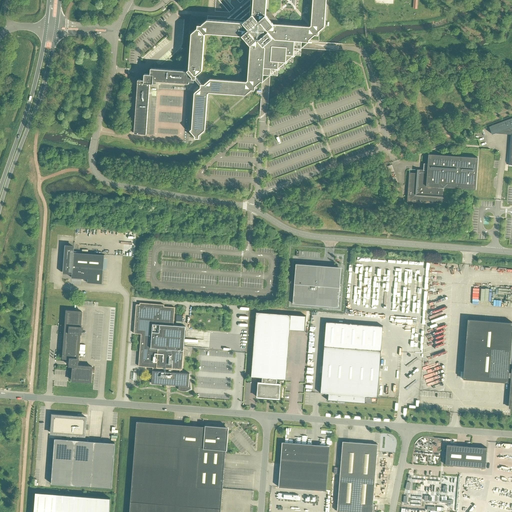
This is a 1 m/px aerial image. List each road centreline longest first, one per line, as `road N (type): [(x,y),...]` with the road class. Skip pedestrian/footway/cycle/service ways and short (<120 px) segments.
road 1 (residential): [(251,207),(129,187),(94,171),(115,35)]
road 2 (unknown): [(397,425),(400,331),(326,319),(317,332),(313,419)]
road 3 (residential): [(0,394),(268,415)]
road 4 (residential): [(495,250),(313,237),(251,207)]
road 5 (secondary): [(0,207),(55,32)]
road 6 (secondary): [(45,27),(0,188)]
road 7 (unknown): [(455,401),(467,248)]
road 8 (residential): [(409,426),(268,415)]
